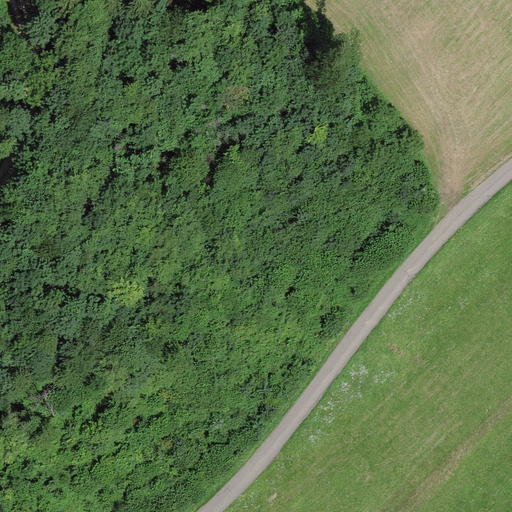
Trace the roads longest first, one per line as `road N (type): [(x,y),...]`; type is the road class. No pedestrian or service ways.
road 1 (track): [(184,511),(511,165)]
road 2 (track): [(0,178),(26,120),(26,46),(14,0)]
